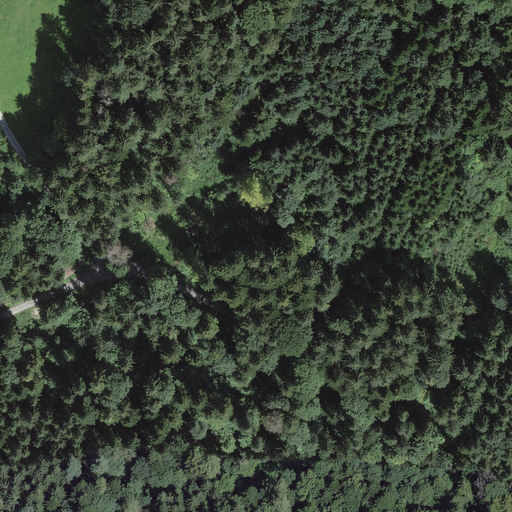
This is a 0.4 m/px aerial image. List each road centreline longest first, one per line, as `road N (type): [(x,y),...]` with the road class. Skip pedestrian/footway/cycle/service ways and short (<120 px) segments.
road 1 (track): [(456,511),(297,348),(174,285),(132,274)]
road 2 (track): [(141,511),(232,486),(401,463)]
road 3 (track): [(132,274),(18,151),(0,118)]
road 4 (track): [(132,274),(84,283),(0,318)]
